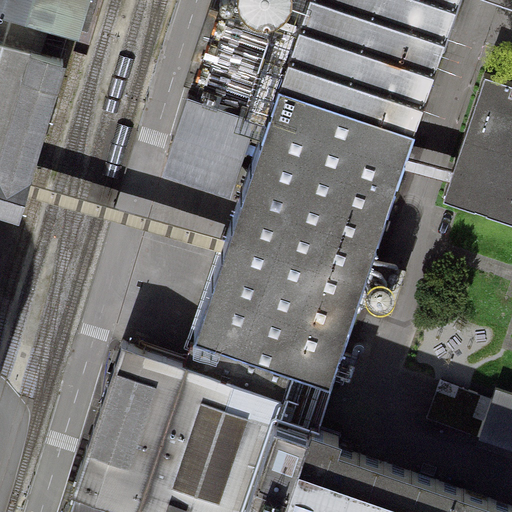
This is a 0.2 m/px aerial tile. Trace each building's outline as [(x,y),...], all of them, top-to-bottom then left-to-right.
[(85,0),(0,0),(0,13),(75,35),(85,0)] [(511,511),(511,497),(295,423),(312,372),(334,380),(421,129),(464,0),(310,0),(282,83),(197,333),(141,353),(87,511),(511,511)] [(244,0),(246,2),(253,8),(262,11),(271,10),(279,7),(286,2),(287,0),(244,0)] [(44,35),(0,21),(0,206),(16,212),(63,61),(39,54),(44,35)] [(511,87),(488,80),(445,204),(511,226),(511,87)] [(463,426),(478,388),(438,373),(423,411),(463,426)] [(511,391),(498,387),(482,435),(511,444),(511,391)]
